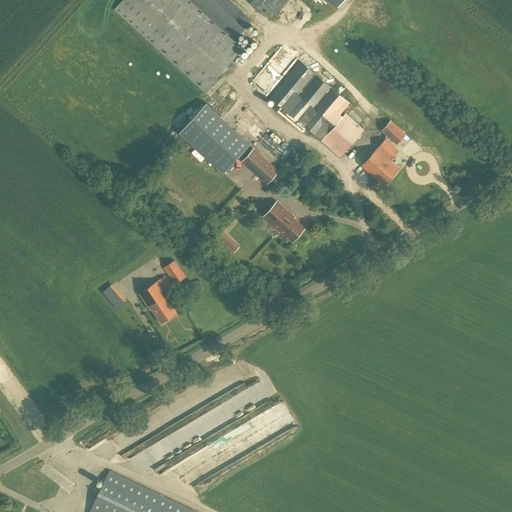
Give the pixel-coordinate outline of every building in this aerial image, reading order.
[(121,0),(113,9),(203,92),(244,47),(236,39),(252,21),(229,0),(250,0),(270,18),(287,0),(121,0)] [(346,113),(344,116),(342,118),(339,115),(341,113),(339,110),(347,100),(300,60),(269,97),(322,140),(340,157),(364,131),(346,113)] [(206,102),(179,132),(223,173),(250,143),(206,102)] [(386,126),(382,130),(397,144),(406,134),(391,120),(386,126)] [(376,185),(379,181),(384,186),(400,168),(392,162),(394,160),(391,157),(398,150),(386,139),(361,166),(368,171),(361,179),(364,181),(365,180),(365,181),(368,178),(376,185)] [(267,183),(278,171),(254,149),(243,161),(267,183)] [(310,167),(301,177),(306,182),(315,172),(310,167)] [(306,182),(301,177),(294,183),(300,189),(306,182)] [(277,201),(263,216),(279,231),(280,230),(293,241),(305,228),(294,218),(295,217),(277,201)] [(221,229),(214,235),(233,253),(240,247),(221,229)] [(175,284),(186,276),(175,259),(166,266),(164,267),(175,284)] [(157,280),(139,293),(150,310),(151,309),(160,323),(177,312),(169,300),(170,299),(157,280)] [(190,284),(184,286),(187,296),(202,292),(200,281),(190,284)] [(112,284),(103,292),(117,308),(126,300),(112,284)] [(181,394),(191,412),(246,383),(236,364),(181,394)] [(226,434),(239,457),(258,446),(250,433),(244,436),(239,427),(226,434)] [(88,511),(197,511),(109,470),(88,511)]
